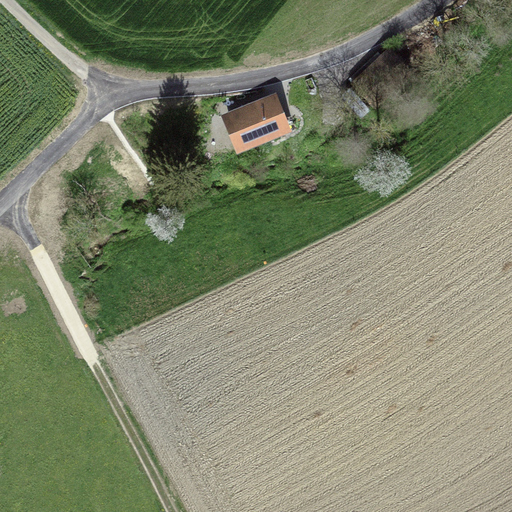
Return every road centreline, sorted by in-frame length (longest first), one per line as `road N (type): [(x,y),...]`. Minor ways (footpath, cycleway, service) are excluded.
road 1 (residential): [(6,0),(95,80),(163,90),(249,82),(308,66),(440,0)]
road 2 (track): [(169,511),(5,199)]
